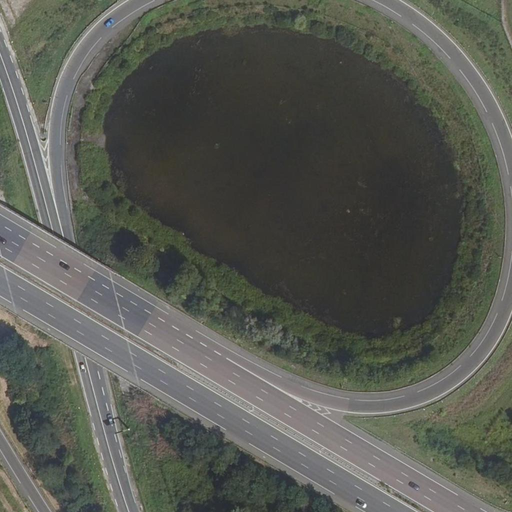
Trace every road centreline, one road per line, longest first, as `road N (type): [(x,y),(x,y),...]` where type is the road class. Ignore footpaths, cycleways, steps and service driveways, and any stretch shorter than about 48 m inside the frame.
road 1 (motorway): [(0,282),(389,511)]
road 2 (motorway): [(84,350),(55,178),(55,111),(89,43),(145,0)]
road 3 (motorway): [(511,286),(484,349),(443,388),(410,403),(341,406),(250,370),(222,369)]
road 4 (primary): [(84,350),(0,59)]
road 5 (motorway): [(464,511),(222,369)]
road 6 (motorway): [(222,369),(0,237)]
road 7 (motorway): [(381,0),(440,40),(470,75),(511,167)]
road 8 (primary): [(128,511),(84,350)]
